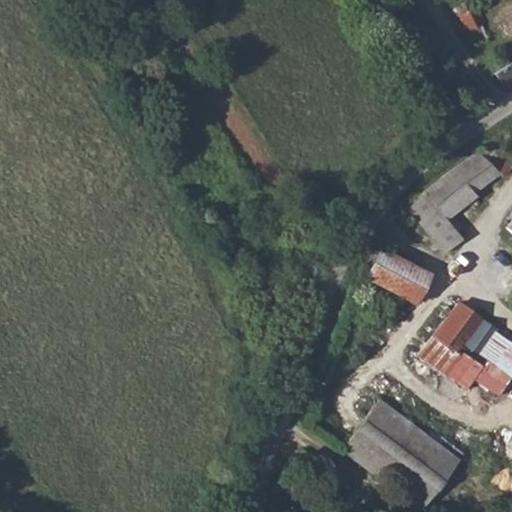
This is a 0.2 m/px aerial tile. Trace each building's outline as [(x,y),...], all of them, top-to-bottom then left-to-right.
[(455,0),(458,7),(461,13),(458,15),(465,30),(467,29),(480,23),(481,23),(480,21),(478,16),(476,11),(474,6),(472,1),(471,0),(455,0)] [(493,73),(505,88),(510,85),(511,83),(511,64),(511,63),(509,61),(506,63),(505,58),(503,55),(499,54),(495,54),(492,57),(490,59),(489,64),(490,67),(492,69),(497,71),(493,73)] [(427,187),(397,214),(409,226),(415,221),(444,252),(461,237),(456,230),(462,226),(452,213),(463,203),(469,210),(489,192),(484,185),(499,172),(501,174),(511,164),(511,146),(501,133),(472,153),(427,187)] [(362,278),(416,301),(431,267),(376,244),(362,278)] [(511,375),(511,336),(455,298),(415,355),(446,376),(467,345),(511,375)] [(374,399),(339,447),(417,508),(454,461),(374,399)]
